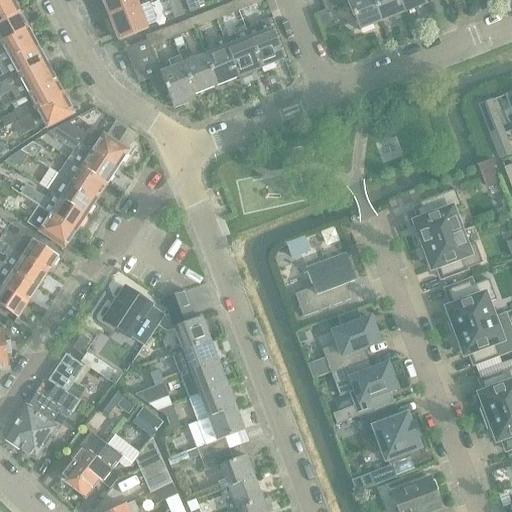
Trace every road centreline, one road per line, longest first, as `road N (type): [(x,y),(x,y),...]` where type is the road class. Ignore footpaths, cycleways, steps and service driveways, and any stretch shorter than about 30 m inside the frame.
road 1 (residential): [(311,511),(179,150)]
road 2 (residential): [(179,150),(0,414)]
road 3 (residential): [(474,511),(372,233)]
road 4 (residential): [(323,97),(511,21)]
road 5 (residential): [(179,150),(113,95),(86,60),(59,0)]
road 6 (residential): [(179,150),(323,97)]
